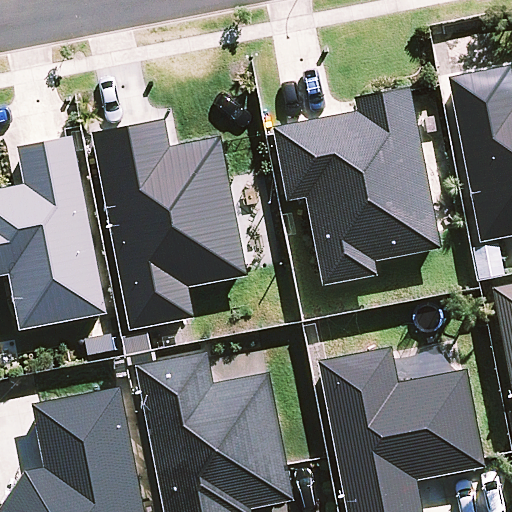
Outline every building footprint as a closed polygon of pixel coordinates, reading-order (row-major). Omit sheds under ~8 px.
[(511,86),(509,69),(447,81),(480,246),(511,239),(511,86)] [(385,263),(440,253),(409,93),(408,92),(354,102),(385,263)] [(164,122),(90,136),(129,334),(193,321),(187,290),(246,279),(218,140),(169,149),(164,122)] [(19,332),(106,315),(72,141),(17,152),(24,188),(5,191),(0,192),(0,279),(8,277),(19,332)] [(511,286),(490,291),(511,402),(511,286)] [(389,350),(317,364),(345,511),(420,511),(414,483),(483,470),(481,460),(464,372),(395,386),(389,350)] [(205,354),(133,368),(160,511),(249,511),(291,503),(267,378),(211,389),(205,354)] [(142,511),(118,390),(31,407),(44,471),(23,475),(0,508),(0,511),(142,511)]
